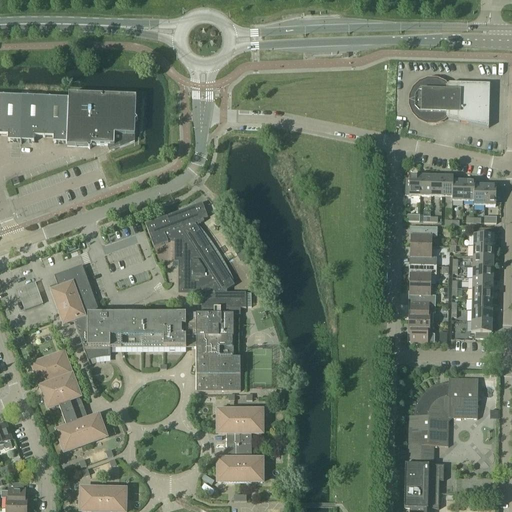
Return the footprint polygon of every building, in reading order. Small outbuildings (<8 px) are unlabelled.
[(446,87),(444,85),(436,81),(428,81),(420,84),(414,90),(410,98),(410,106),(413,114),(419,120),(427,124),(435,124),(443,121),(446,118),(448,120),(488,129),(489,86),(449,85),(446,87)] [(69,95),(69,101),(67,145),(67,147),(87,148),(89,150),(92,148),(92,146),(114,147),(115,150),(109,152),(109,153),(134,143),(135,123),(137,121),(135,119),(136,98),(69,95)] [(21,145),(23,99),(0,97),(0,136),(8,137),(8,142),(21,143),(21,145)] [(44,138),(45,100),(23,99),(21,145),(21,143),(34,143),(34,138),(44,138)] [(53,144),(67,145),(69,101),(45,100),(44,138),(54,139),(53,144)] [(420,198),(420,178),(409,177),(409,188),(407,188),(405,189),(404,190),(404,193),(405,195),(407,196),(409,196),(409,197),(420,198)] [(431,198),(431,178),(420,178),(420,198),(431,198)] [(441,198),(442,178),(431,178),(431,198),(441,198)] [(453,178),(452,178),(442,178),(441,198),(452,198),(452,182),(453,182),(453,178)] [(463,183),(453,182),(452,182),(452,198),(451,202),(463,203),(463,183)] [(475,183),(474,183),(463,183),(463,203),(474,203),(474,187),(475,187),(475,183)] [(485,187),(475,187),(474,187),(474,203),(473,207),(484,207),(485,187)] [(485,187),(484,207),(495,207),(496,187),(485,187)] [(191,316),(191,349),(196,349),(196,393),(240,393),(240,359),(233,359),(233,316),(240,316),(240,294),(227,294),(227,291),(234,286),(197,227),(204,222),(203,220),(207,218),(202,204),(145,225),(154,248),(168,243),(167,241),(174,241),(174,263),(178,263),(178,295),(201,295),(201,316),(191,316)] [(410,248),(431,248),(431,238),(437,238),(437,229),(413,228),(412,237),(411,237),(410,248)] [(473,247),(493,248),(493,237),(491,237),(491,230),(477,230),(477,236),(473,236),(473,247)] [(234,250),(238,248),(232,238),(228,240),(228,243),(232,250),(234,250)] [(68,255),(79,251),(77,246),(67,249),(68,255)] [(493,259),(493,248),(473,247),(473,258),(493,259)] [(431,259),(431,248),(410,248),(410,259),(412,259),(412,267),(436,268),(436,259),(431,259)] [(493,269),(493,259),(473,258),(473,269),(493,269)] [(110,358),(110,349),(186,349),(191,349),(191,316),(132,316),(115,316),(116,313),(109,313),(110,316),(100,316),(82,267),(54,277),(58,289),(50,292),(63,326),(73,323),(90,367),(88,362),(99,359),(110,358)] [(436,276),(436,268),(412,267),(412,275),(410,275),(409,286),(430,287),(430,276),(436,276)] [(492,280),(493,269),(473,269),(472,280),(492,280)] [(492,291),(492,280),(472,280),(472,291),(492,291)] [(430,297),(430,287),(409,286),(409,297),(411,297),(411,305),(435,306),(435,297),(430,297)] [(492,302),(492,291),(472,291),(472,301),(492,302)] [(492,313),(492,302),(472,301),(472,312),(492,313)] [(435,315),(435,306),(411,305),(411,313),(409,313),(409,324),(429,325),(432,325),(433,315),(435,315)] [(491,323),(492,313),(472,312),(471,323),(491,323)] [(491,335),(491,323),(471,323),(471,334),(475,334),(475,341),(488,341),(489,335),(491,335)] [(429,335),(429,325),(409,324),(408,336),(410,336),(410,344),(434,345),(434,336),(429,335)] [(25,347),(36,344),(35,340),(39,338),(40,336),(38,332),(22,338),(25,347)] [(71,378),(70,375),(71,375),(63,354),(32,365),(40,386),(42,386),(43,388),(41,389),(48,410),(59,406),(67,429),(57,433),(64,454),(106,439),(98,418),(88,421),(87,418),(85,419),(84,416),(86,416),(81,401),(80,401),(79,399),(80,399),(72,377),(71,378)] [(448,449),(448,447),(447,447),(448,434),(448,433),(448,423),(451,420),(462,420),(463,421),(463,420),(476,420),(476,421),(477,421),(477,404),(480,401),(477,398),(478,381),(477,381),(448,380),(448,385),(440,385),(433,388),(427,392),(421,397),(417,403),(414,410),(413,418),(408,418),(408,419),(409,419),(408,446),(408,448),(408,461),(407,461),(407,462),(424,463),(429,463),(432,463),(434,463),(434,462),(433,462),(433,449),(434,449),(434,448),(448,449)] [(251,461),(251,435),(262,435),(262,413),(218,413),(218,435),(230,435),(230,438),(229,438),(229,459),(230,459),(230,461),(218,461),(218,484),(262,484),(262,461),(251,461)] [(0,447),(3,446),(5,451),(12,449),(3,423),(2,423),(3,426),(0,427),(0,447)] [(105,454),(104,450),(83,458),(84,462),(80,463),(79,466),(81,470),(113,458),(112,454),(109,453),(105,454)] [(91,480),(112,472),(111,469),(115,467),(116,465),(114,461),(82,473),(83,477),(85,478),(89,476),(91,480)] [(424,463),(424,466),(405,466),(404,510),(409,510),(409,511),(426,511),(438,511),(439,489),(439,487),(434,486),(434,482),(443,483),(443,481),(443,468),(444,468),(444,467),(429,466),(429,463),(424,463)] [(1,492),(1,500),(6,500),(6,510),(3,510),(6,510),(27,511),(27,500),(25,500),(25,494),(28,494),(28,493),(23,493),(23,485),(9,485),(9,493),(1,492)] [(124,511),(125,492),(81,491),(80,511),(124,511)]
